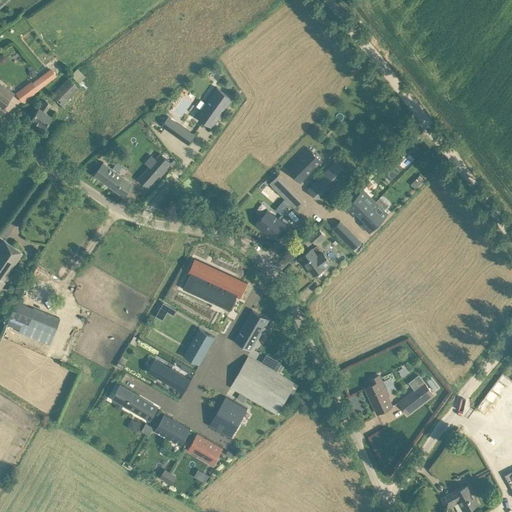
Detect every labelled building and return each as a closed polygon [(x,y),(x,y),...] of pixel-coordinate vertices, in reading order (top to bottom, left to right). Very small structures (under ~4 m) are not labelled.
[(31,77),(36,74),(34,69),(33,69),(32,66),(28,67),(29,71),(28,71),(31,77)] [(78,68),(72,74),(80,82),(86,75),(78,68)] [(50,80),(47,76),(45,74),(41,77),(40,76),(32,82),(31,81),(16,93),(22,101),(24,104),(29,100),(27,98),(35,91),(37,94),(39,92),(38,90),(50,80)] [(68,78),(51,95),(64,108),(69,102),(67,100),(79,88),(68,78)] [(201,78),(169,103),(177,113),(209,89),(201,78)] [(14,93),(7,87),(0,82),(0,105),(3,107),(14,93)] [(198,113),(196,116),(212,128),(215,125),(231,101),(233,99),(217,87),(215,90),(198,113)] [(43,128),(49,120),(51,117),(44,113),(50,104),(45,101),(39,109),(38,108),(30,119),(43,128)] [(168,116),(161,125),(164,128),(185,143),(188,145),(195,135),(168,116)] [(136,130),(125,138),(133,147),(143,138),(136,130)] [(333,157),(338,150),(334,147),(328,154),(333,157)] [(322,161),(309,148),(304,153),(304,154),(299,159),(298,159),(293,165),(293,164),(292,165),(293,165),(289,169),(288,169),(297,178),(298,178),(301,181),(300,182),(301,183),(323,161),(322,161),(322,160),(322,161)] [(161,153),(146,171),(155,179),(159,174),(161,176),(167,168),(166,167),(170,161),(161,153)] [(316,198),(345,170),(337,160),(336,160),(307,189),(314,196),(314,195),(316,198)] [(123,176),(115,170),(104,162),(94,175),(124,197),(133,184),(123,176)] [(420,175),(415,179),(420,184),(424,180),(420,175)] [(358,185),(342,201),(345,204),(347,206),(344,208),(353,216),(357,212),(360,215),(361,216),(376,201),(367,193),(363,189),(362,189),(358,185)] [(292,192),(285,199),(296,210),(304,203),(292,192)] [(282,214),(290,205),(283,200),(275,209),(282,214)] [(365,220),(361,224),(369,233),(388,214),(384,210),(377,202),(376,201),(361,216),(365,220)] [(278,233),(285,224),(286,224),(284,222),(280,219),(278,217),(276,216),(277,216),(275,214),(274,215),(269,212),(264,218),(262,217),(256,224),(255,224),(259,227),(263,230),(262,231),(266,233),(270,237),(273,239),(274,239),(272,238),(277,232),(278,233)] [(340,220),(332,228),(335,231),(341,225),(340,224),(339,222),(340,221),(340,220)] [(323,237),(325,235),(320,229),(318,231),(311,238),(316,243),(323,237)] [(357,240),(351,247),(354,249),(361,242),(361,241),(359,243),(357,241),(357,240)] [(22,253),(21,252),(3,241),(0,245),(0,291),(5,282),(4,281),(22,253)] [(323,253),(318,256),(312,249),(301,257),(314,275),(325,267),(330,263),(323,253)] [(195,258),(187,274),(189,275),(197,278),(191,292),(213,303),(217,295),(233,302),(230,310),(237,296),(240,298),(247,282),(195,258)] [(17,301),(16,300),(6,326),(13,329),(17,320),(24,323),(20,332),(49,343),(59,318),(23,303),(24,300),(18,298),(17,301)] [(163,302),(160,309),(167,313),(174,316),(177,310),(171,307),(163,302)] [(252,309),(234,340),(251,350),(269,319),(252,309)] [(161,310),(150,329),(157,332),(168,313),(161,310)] [(193,339),(183,355),(200,365),(206,353),(216,337),(199,327),(193,339)] [(267,355),(263,362),(277,370),(281,363),(267,355)] [(248,356),(230,387),(277,414),(295,383),(248,356)] [(191,379),(155,358),(147,371),(184,392),(191,379)] [(176,360),(175,362),(181,365),(180,367),(190,373),(192,369),(176,360)] [(366,388),(368,387),(374,401),(372,401),(378,413),(392,406),(380,381),(366,388)] [(408,413),(433,394),(425,383),(399,402),(408,413)] [(159,406),(120,384),(121,385),(115,396),(124,402),(123,405),(131,409),(130,410),(132,411),(135,407),(140,411),(138,414),(150,421),(159,406)] [(247,409),(226,396),(225,397),(226,397),(225,397),(226,398),(210,425),(210,424),(209,425),(231,438),(231,437),(230,436),(238,422),(235,420),(243,407),(246,409),(247,409)] [(184,425),(173,419),(164,414),(165,415),(155,430),(156,431),(157,429),(181,443),(180,444),(181,445),(190,429),(191,429),(184,425)] [(148,422),(143,430),(151,435),(156,427),(148,422)] [(223,448),(197,433),(188,449),(208,461),(213,453),(219,455),(223,448)] [(208,481),(210,473),(199,469),(197,477),(208,481)] [(166,480),(170,473),(165,470),(161,477),(166,480)] [(176,477),(170,473),(166,480),(171,483),(176,477)] [(462,486),(441,498),(447,508),(456,503),(456,502),(459,501),(465,511),(479,504),(468,484),(463,487),(462,486)]
